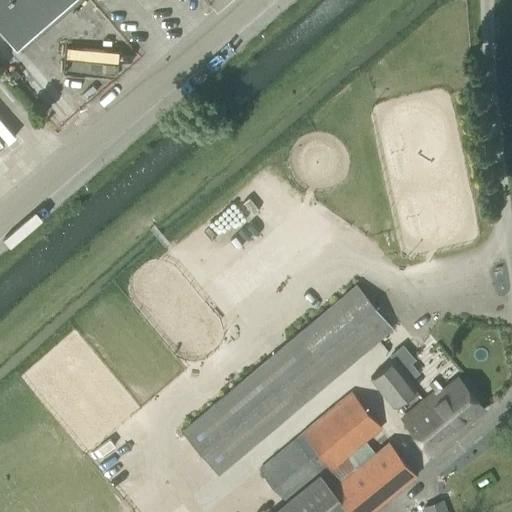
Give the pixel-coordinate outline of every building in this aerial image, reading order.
[(0,0),(0,32),(9,43),(11,46),(26,33),(63,0),(0,0)] [(181,431),(217,474),(391,328),(355,285),(181,431)] [(370,380),(394,407),(416,388),(410,380),(419,372),(411,363),(415,359),(402,344),(388,355),(393,360),(370,380)] [(399,419),(431,457),(467,425),(465,422),(482,408),(456,377),(443,388),(434,379),(429,384),(434,390),(399,419)] [(302,433),(342,480),(374,454),(363,441),(380,427),(350,392),(302,433)] [(332,489),(342,480),(302,433),(258,469),(285,501),(319,473),(332,489)] [(332,489),(350,511),(372,511),(415,476),(387,443),(374,454),(342,480),(332,489)] [(271,511),(349,511),(332,489),(319,473),(285,501),(271,511)] [(447,511),(443,500),(424,506),(425,511),(447,511)]
